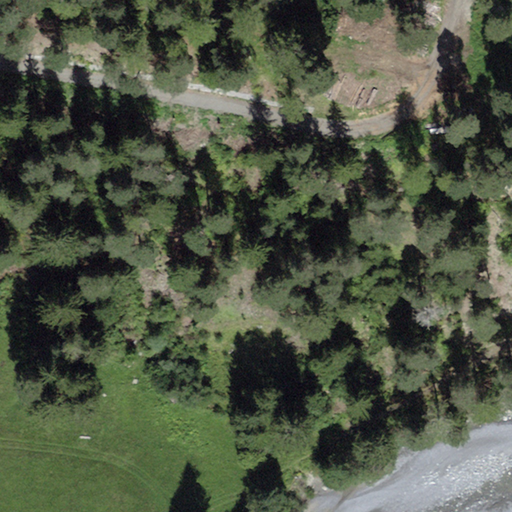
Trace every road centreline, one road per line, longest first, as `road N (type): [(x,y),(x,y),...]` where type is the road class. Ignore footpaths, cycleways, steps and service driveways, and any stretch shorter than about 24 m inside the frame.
road 1 (track): [(0,64),(366,130),(410,105),(455,0)]
road 2 (track): [(204,511),(415,391),(511,348)]
road 3 (track): [(129,467),(0,434)]
